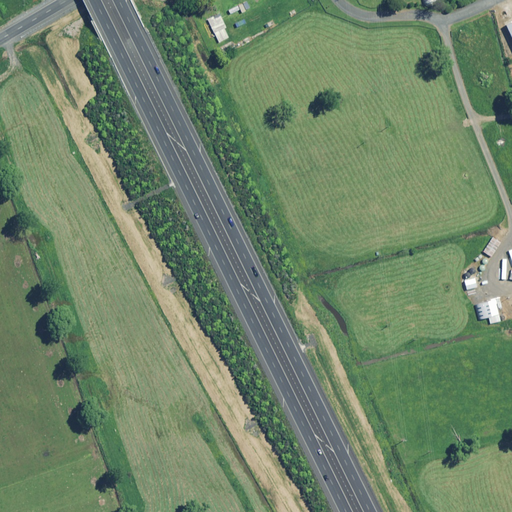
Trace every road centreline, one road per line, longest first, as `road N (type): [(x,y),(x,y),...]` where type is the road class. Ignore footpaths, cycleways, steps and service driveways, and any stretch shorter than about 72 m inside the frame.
road 1 (motorway): [(346,511),(94,0)]
road 2 (motorway): [(119,0),(371,511)]
